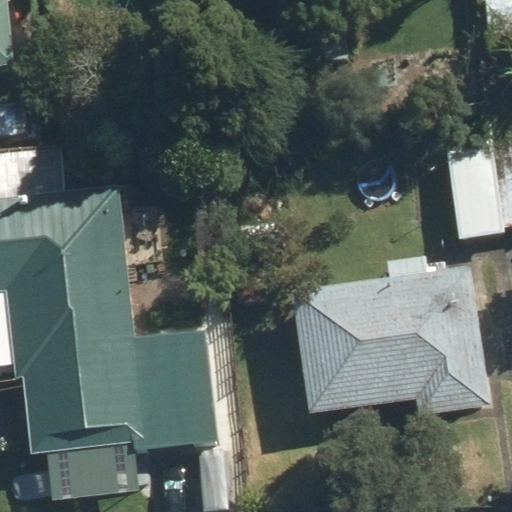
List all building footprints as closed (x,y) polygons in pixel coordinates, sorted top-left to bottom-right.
[(0,0),(0,68),(33,65),(27,0),(0,0)] [(263,0),(266,61),(362,59),(360,0),(263,0)] [(511,0),(484,0),(490,51),(511,48),(511,0)] [(511,127),(448,140),(466,238),(511,229),(511,127)] [(33,377),(41,458),(228,440),(219,337),(148,344),(133,185),(0,197),(0,369),(24,368),(25,378),(33,377)] [(483,263),(306,284),(322,418),(431,405),(432,416),(501,407),(483,263)]
